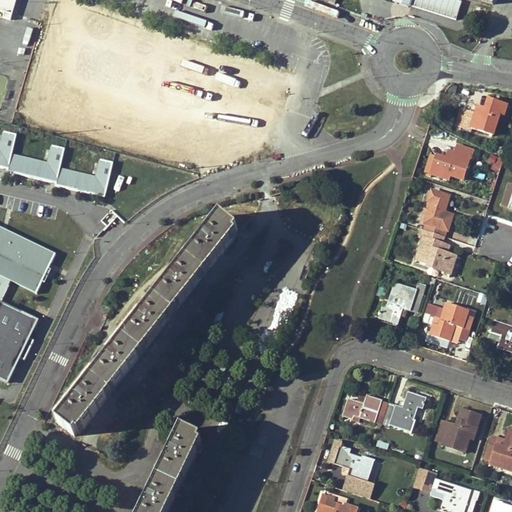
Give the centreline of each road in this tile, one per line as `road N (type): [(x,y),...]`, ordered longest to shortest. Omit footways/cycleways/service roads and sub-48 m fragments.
road 1 (residential): [(261,168),(201,186),(119,248),(86,293),(20,430)]
road 2 (residential): [(511,394),(343,340),(284,511)]
road 3 (residential): [(78,460),(267,209),(261,168)]
road 4 (residential): [(207,427),(182,406),(167,405),(133,488),(78,460)]
road 5 (residential): [(403,84),(392,130),(261,168)]
road 6 (unclassified): [(383,45),(258,0)]
